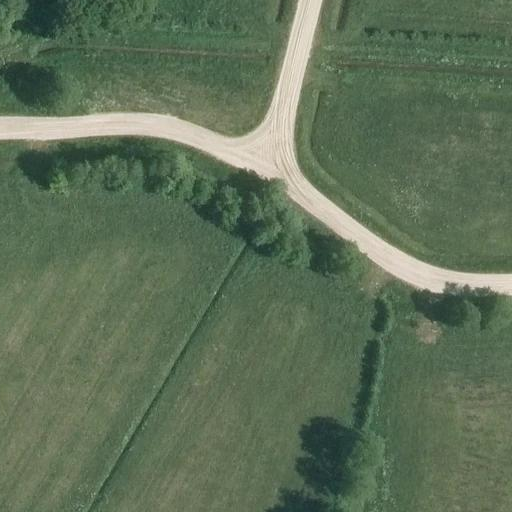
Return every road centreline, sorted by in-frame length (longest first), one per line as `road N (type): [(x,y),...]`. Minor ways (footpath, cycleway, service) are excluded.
road 1 (track): [(0,130),(147,127),(188,136),(269,164),(405,270),(475,287),(511,285)]
road 2 (track): [(269,164),(309,0)]
